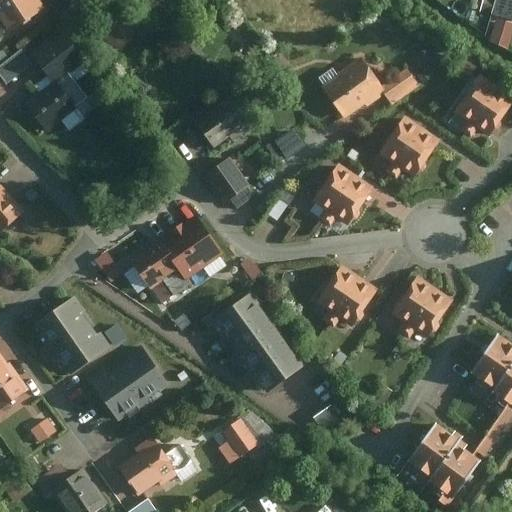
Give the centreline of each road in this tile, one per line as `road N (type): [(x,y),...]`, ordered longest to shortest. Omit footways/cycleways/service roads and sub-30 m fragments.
road 1 (residential): [(103,243),(193,185),(253,253),(437,237)]
road 2 (residential): [(103,243),(0,138)]
road 3 (residential): [(0,319),(103,243)]
